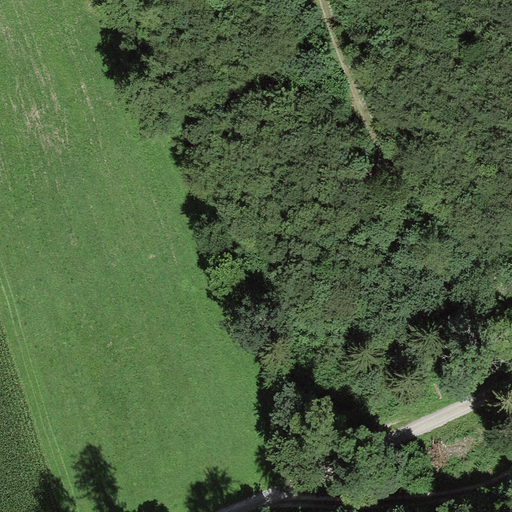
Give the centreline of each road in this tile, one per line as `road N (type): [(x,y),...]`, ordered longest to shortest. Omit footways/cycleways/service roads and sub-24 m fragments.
road 1 (track): [(320,0),(343,82),(406,195),(511,288)]
road 2 (track): [(511,388),(237,511)]
road 3 (track): [(278,494),(365,500),(491,483),(511,471)]
